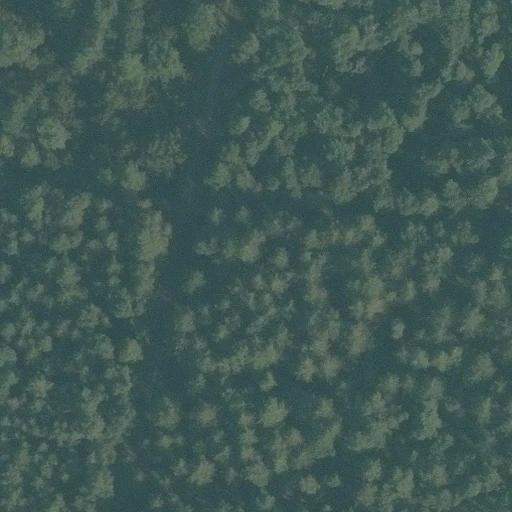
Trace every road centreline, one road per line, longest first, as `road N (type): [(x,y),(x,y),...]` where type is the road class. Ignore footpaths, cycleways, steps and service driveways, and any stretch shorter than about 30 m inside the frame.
road 1 (track): [(234,0),(119,511)]
road 2 (track): [(511,237),(0,184)]
